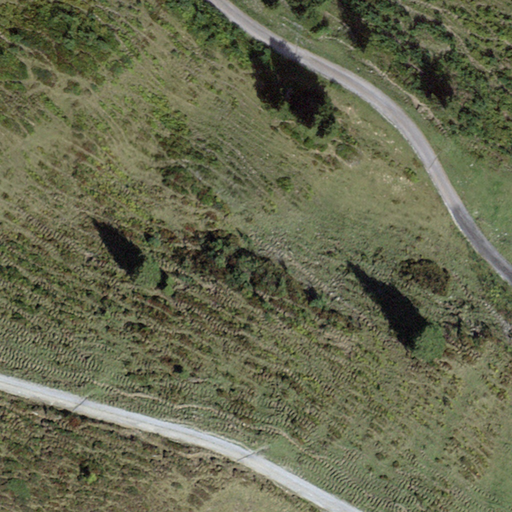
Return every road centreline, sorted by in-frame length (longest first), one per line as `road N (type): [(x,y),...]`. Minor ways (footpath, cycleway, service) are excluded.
road 1 (track): [(511,266),(388,102),(254,31),(219,0)]
road 2 (track): [(0,381),(231,451),(344,511)]
